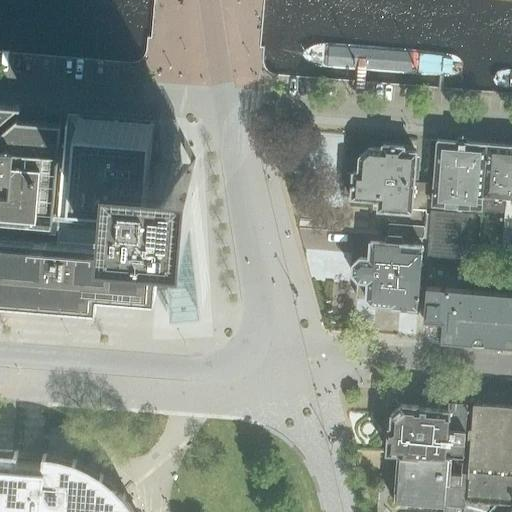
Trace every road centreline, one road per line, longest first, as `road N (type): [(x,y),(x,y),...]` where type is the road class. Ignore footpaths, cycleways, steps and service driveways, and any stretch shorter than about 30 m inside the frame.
road 1 (residential): [(223,98),(511,121)]
road 2 (residential): [(245,351),(511,366)]
road 3 (tertiary): [(223,98),(256,311),(245,351)]
road 4 (tertiary): [(0,355),(208,369),(245,351)]
road 5 (residential): [(67,85),(223,98)]
